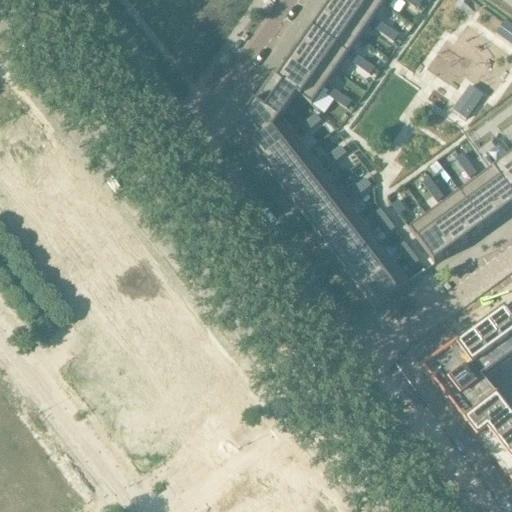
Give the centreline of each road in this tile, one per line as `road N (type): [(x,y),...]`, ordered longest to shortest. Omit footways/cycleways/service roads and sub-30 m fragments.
road 1 (residential): [(0,26),(307,419)]
road 2 (residential): [(373,360),(188,130)]
road 3 (residential): [(135,511),(0,340)]
road 4 (residential): [(373,360),(482,511)]
road 5 (residential): [(373,360),(511,257)]
road 6 (residential): [(188,130),(78,0)]
road 7 (residential): [(288,0),(188,130)]
road 8 (residential): [(173,511),(307,419)]
